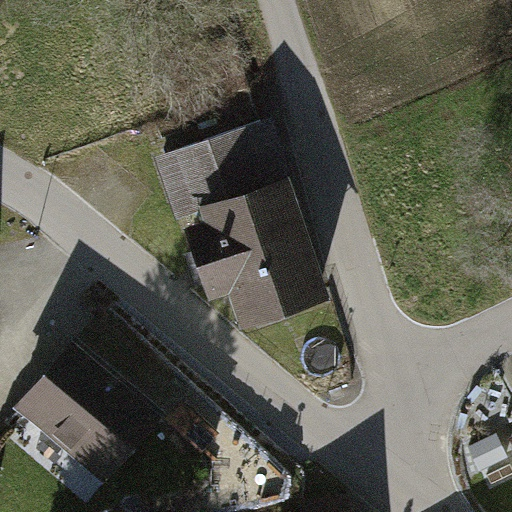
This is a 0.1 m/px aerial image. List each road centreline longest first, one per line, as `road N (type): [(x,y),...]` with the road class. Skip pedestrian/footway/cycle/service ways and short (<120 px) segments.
road 1 (residential): [(368,470),(0,170)]
road 2 (track): [(277,0),(379,337),(423,371)]
road 3 (residential): [(368,470),(423,371),(511,327)]
